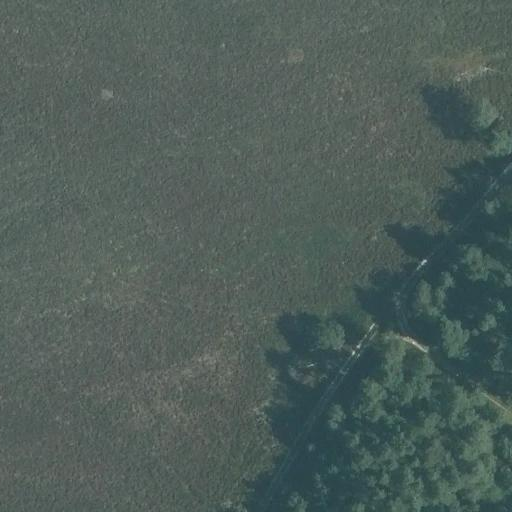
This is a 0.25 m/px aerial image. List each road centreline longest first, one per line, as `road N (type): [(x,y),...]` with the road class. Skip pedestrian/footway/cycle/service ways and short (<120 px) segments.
road 1 (track): [(390,316),(301,438),(259,511)]
road 2 (track): [(511,168),(415,274),(390,316)]
road 3 (track): [(511,413),(390,316)]
